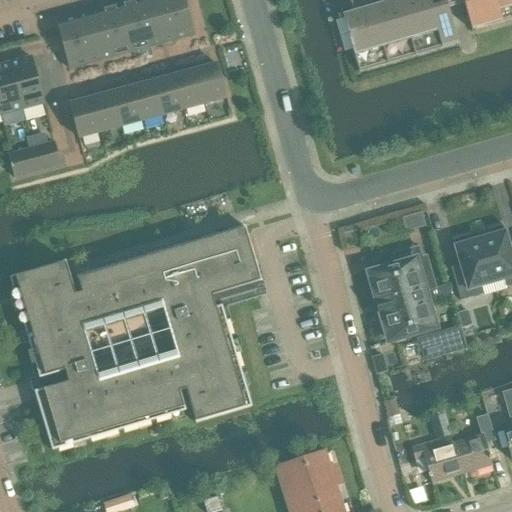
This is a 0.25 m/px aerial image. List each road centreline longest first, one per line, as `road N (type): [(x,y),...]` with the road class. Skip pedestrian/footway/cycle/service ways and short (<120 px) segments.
road 1 (residential): [(396,511),(308,205)]
road 2 (tertiary): [(251,0),(308,205)]
road 3 (tertiary): [(308,205),(511,148)]
